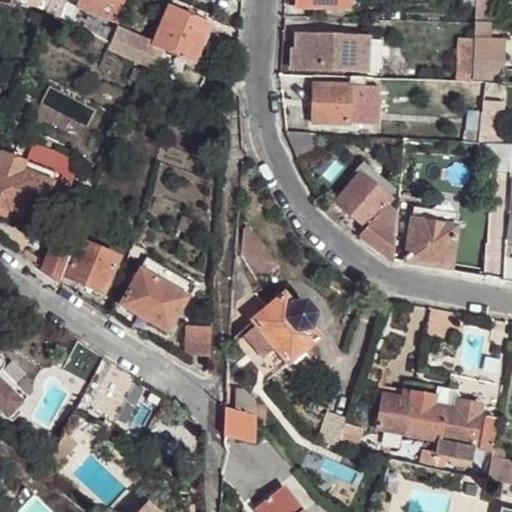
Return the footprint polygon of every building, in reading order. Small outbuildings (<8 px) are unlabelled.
[(13,0),(11,7),(45,13),(49,0),(13,0)] [(65,0),(64,6),(113,24),(119,9),(97,0),(65,0)] [(97,0),(119,9),(122,0),(97,0)] [(117,31),(119,27),(113,24),(64,6),(59,16),(85,29),(110,49),(117,31)] [(211,27),(172,11),(156,47),(195,63),(211,27)] [(475,19),(483,20),(483,12),(476,12),(475,19)] [(491,36),(491,20),(483,20),(475,19),(474,36),(473,73),(473,81),(479,81),(504,81),(506,36),(491,36)] [(120,58),(125,46),(129,36),(117,31),(110,49),(108,54),(120,58)] [(368,35),(300,32),(299,48),(293,48),(292,68),(368,72),(368,35)] [(473,73),(474,36),(460,36),(458,72),(473,73)] [(120,58),(138,67),(142,55),(125,46),(120,58)] [(365,85),(366,77),(353,75),(352,83),(313,82),(313,119),(380,123),(381,86),(365,85)] [(498,111),(480,110),(476,142),(502,144),(502,127),(497,126),(498,111)] [(321,154),(315,133),(287,131),(298,159),(321,154)] [(27,165),(4,155),(0,165),(0,213),(5,216),(9,208),(37,219),(49,189),(21,178),(25,168),(27,165)] [(368,167),(362,174),(392,197),(398,190),(368,167)] [(54,179),(25,168),(21,178),(49,189),(54,179)] [(367,227),(374,221),(385,206),(392,197),(362,174),(337,203),(367,227)] [(416,202),(415,214),(460,222),(462,210),(416,202)] [(374,221),(396,237),(398,216),(385,206),(374,221)] [(9,208),(5,216),(33,228),(37,219),(9,208)] [(51,246),(41,270),(59,283),(76,241),(85,219),(87,213),(73,208),(61,235),(57,247),(51,246)] [(460,222),(415,214),(407,256),(452,264),(460,222)] [(362,234),(395,258),(396,237),(374,221),(367,227),(362,234)] [(263,250),(243,227),(241,255),(255,279),(270,272),(259,254),(263,250)] [(118,255),(80,240),(65,278),(103,293),(118,255)] [(147,256),(140,267),(190,294),(196,284),(147,256)] [(190,294),(140,267),(119,305),(167,333),(190,294)] [(243,306),(254,321),(269,307),(259,292),(243,306)] [(254,321),(289,364),(294,360),(307,349),(321,337),(312,326),(298,328),(290,319),(293,305),(284,293),(269,307),(254,321)] [(308,303),(293,305),(290,319),(298,328),(312,326),(316,312),(308,303)] [(446,309),(434,307),(430,329),(454,333),(458,311),(446,309)] [(254,321),(234,339),(269,381),(289,364),(254,321)] [(185,356),(208,354),(206,329),(183,331),(185,356)] [(0,405),(4,409),(8,405),(16,412),(19,408),(11,401),(19,392),(0,376),(0,354),(1,353),(3,350),(0,347),(0,405)] [(316,361),(307,349),(294,360),(304,371),(316,361)] [(1,353),(0,354),(0,376),(19,392),(11,401),(19,408),(31,394),(8,374),(9,373),(9,371),(9,370),(9,369),(9,367),(9,366),(9,365),(8,363),(8,362),(7,361),(7,360),(6,359),(6,358),(5,357),(4,355),(3,354),(2,354),(1,353)] [(138,381),(102,358),(74,412),(110,431),(138,381)] [(409,431),(417,390),(407,387),(407,385),(387,381),(378,424),(409,431)] [(452,397),(452,389),(435,386),(434,393),(452,397)] [(235,411),(254,417),(267,418),(267,404),(253,403),(245,390),(236,389),(235,411)] [(459,390),(452,389),(452,397),(464,399),(464,394),(459,390)] [(444,437),(452,397),(434,393),(417,390),(409,431),(438,436),(444,437)] [(464,399),(452,397),(444,437),(441,456),(454,459),(454,463),(474,466),(486,403),(464,399)] [(225,408),(224,435),(252,441),(254,417),(235,411),(225,408)] [(340,443),(348,416),(330,410),(318,439),(340,443)] [(362,420),(348,416),(340,443),(354,447),(362,420)] [(491,417),(484,452),(495,455),(495,453),(501,418),(491,417)] [(77,444),(64,432),(45,469),(50,474),(77,444)] [(441,456),(444,437),(438,436),(435,449),(426,448),(423,460),(439,464),(441,456)] [(506,456),(495,453),(495,455),(492,469),(503,471),(506,456)] [(492,469),(490,479),(511,484),(511,457),(506,456),(503,471),(492,469)] [(302,511),(282,486),(254,507),(258,511),(302,511)] [(134,511),(162,511),(147,498),(134,511)]
